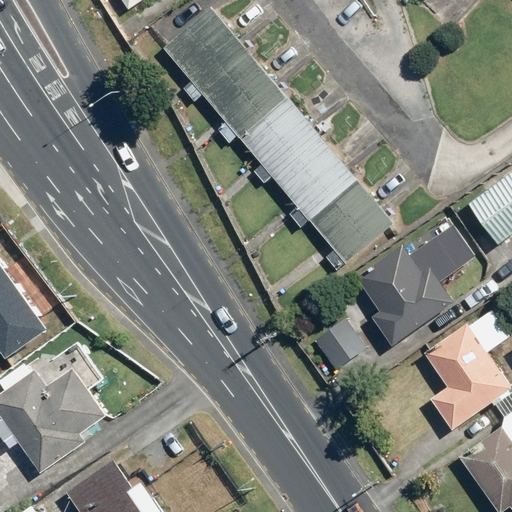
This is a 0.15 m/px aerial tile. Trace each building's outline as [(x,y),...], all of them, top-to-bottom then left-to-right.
[(171,47),(247,138),(297,96),(221,5),(171,47)] [(316,221),(366,179),(297,96),(247,138),(316,221)] [(511,176),(477,202),(507,244),(511,240),(511,176)] [(402,223),(366,179),(316,221),(353,264),(402,223)] [(441,225),(364,279),(387,311),(378,318),(400,348),(463,304),(448,282),(485,256),(462,224),(447,234),(441,225)] [(0,267),(0,363),(56,325),(36,295),(24,303),(0,267)] [(456,384),(438,398),(461,430),(511,393),(511,375),(496,353),(511,341),(511,327),(499,309),(436,355),(456,384)] [(375,346),(352,317),(321,340),(345,370),(375,346)] [(15,389),(1,399),(12,415),(1,423),(15,444),(26,436),(50,471),(103,435),(97,426),(113,416),(85,374),(98,366),(82,342),(54,361),(48,353),(9,380),(15,389)] [(269,476),(208,398),(186,415),(247,493),(269,476)] [(485,454),(473,464),(509,511),(510,511),(511,511),(511,420),(508,424),(509,425),(480,447),(485,454)] [(121,461),(76,492),(89,511),(170,511),(144,472),(133,479),(121,461)]
